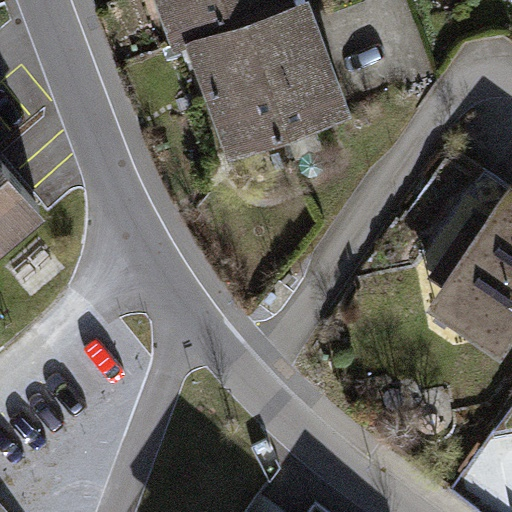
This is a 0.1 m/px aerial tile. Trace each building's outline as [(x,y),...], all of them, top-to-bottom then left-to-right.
[(154,0),(168,39),(184,35),(279,0),(154,0)] [(279,0),(184,35),(205,93),(324,51),(305,0),(279,0)] [(324,51),(205,93),(224,149),(286,128),(344,107),(324,51)] [(0,247),(48,207),(0,150),(0,247)] [(511,339),(511,192),(496,182),(422,297),(505,350),(511,339)]
